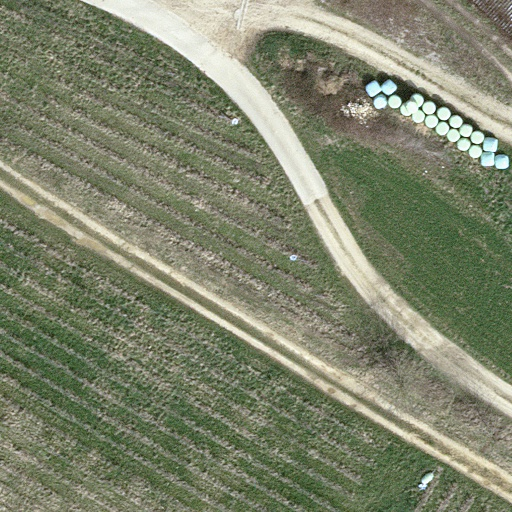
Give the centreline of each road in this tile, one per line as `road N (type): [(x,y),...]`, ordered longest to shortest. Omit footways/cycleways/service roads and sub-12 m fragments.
road 1 (track): [(0,169),(511,488)]
road 2 (track): [(144,11),(227,68),(271,122),(361,274),(450,363),(511,401)]
